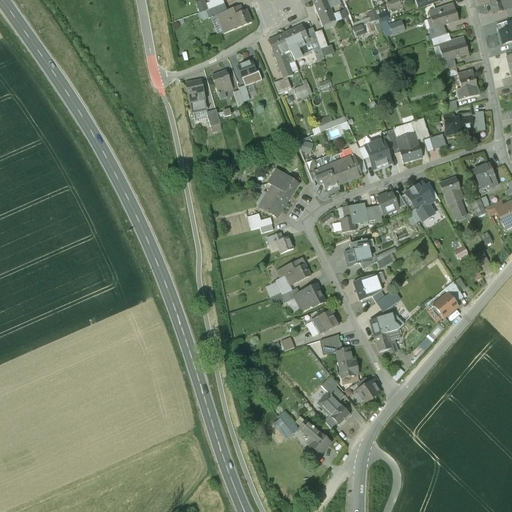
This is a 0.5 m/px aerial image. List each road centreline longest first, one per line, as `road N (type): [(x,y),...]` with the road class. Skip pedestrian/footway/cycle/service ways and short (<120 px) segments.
road 1 (secondary): [(244,511),(137,219),(89,128),(1,0)]
road 2 (residential): [(255,2),(262,27),(254,36),(156,80),(140,0)]
road 3 (residential): [(316,209),(499,144)]
road 4 (residential): [(401,396),(387,384),(309,232)]
road 5 (residential): [(401,396),(511,268)]
road 6 (residential): [(471,0),(499,144)]
road 7 (residential): [(358,511),(367,440),(401,396)]
